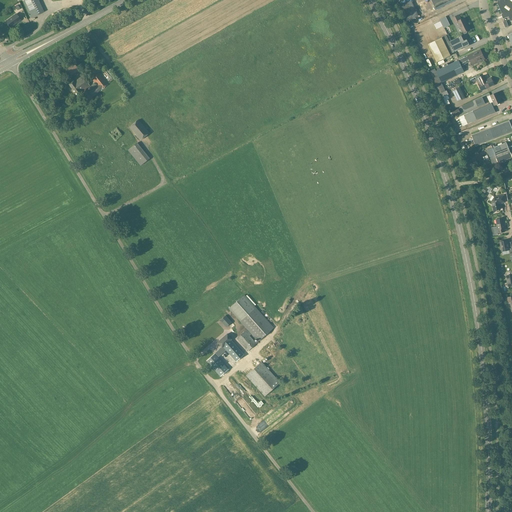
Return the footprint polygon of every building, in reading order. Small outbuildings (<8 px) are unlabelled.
[(44,12),(38,0),(22,0),(26,7),(22,9),(24,12),(23,12),(25,15),(29,14),(31,18),(44,12)] [(427,0),(428,1),(429,0),(431,0),(436,10),(457,0),(427,0)] [(511,0),(499,0),(499,1),(498,3),(499,5),(502,14),(501,14),(503,19),(509,17),(511,22),(511,21),(511,0)] [(10,28),(21,20),(16,14),(6,22),(10,28)] [(464,18),(461,19),(459,14),(451,18),(454,24),(457,22),(463,33),(463,34),(465,34),(467,33),(467,31),(470,29),(464,18)] [(446,16),(440,19),(445,28),(451,25),(446,16)] [(464,35),(450,42),(446,35),(441,37),(442,38),(428,44),(435,59),(437,62),(451,56),(450,54),(454,52),(451,47),(452,46),(455,52),(469,45),(464,35)] [(439,67),(435,69),(429,72),(436,85),(440,94),(439,94),(439,95),(446,91),(441,83),(464,72),(461,66),(471,62),(472,65),(479,61),(482,62),(484,61),(483,59),(485,59),(480,50),(468,56),(459,61),(459,60),(440,69),(439,67)] [(73,62),(63,68),(68,76),(74,72),(78,70),(73,62)] [(82,75),(73,82),(73,81),(69,84),(77,96),(82,93),(87,101),(88,102),(93,99),(92,97),(100,90),(108,84),(99,73),(91,79),(97,86),(88,93),(86,89),(90,86),(82,75)] [(485,75),(476,79),(481,91),(495,85),(491,78),(487,80),(485,75)] [(458,102),(465,98),(460,87),(453,91),(458,102)] [(446,91),(439,95),(448,112),(453,110),(448,100),(449,99),(446,91)] [(493,102),(464,115),(459,117),(463,126),(468,124),(495,112),(493,106),(495,105),(495,106),(502,102),(497,92),(490,96),(493,102)] [(483,97),(476,100),(478,106),(486,103),(483,97)] [(140,140),(149,133),(138,120),(129,127),(140,140)] [(476,146),(511,132),(511,127),(509,120),(472,135),(476,146)] [(150,158),(137,143),(127,150),(140,166),(150,158)] [(507,143),(493,148),(487,150),(493,164),(498,162),(498,163),(511,158),(511,155),(511,153),(507,143)] [(480,164),(477,156),(472,158),(475,166),(480,164)] [(501,203),(505,202),(504,195),(495,197),(495,201),(492,201),(494,211),(500,209),(500,206),(501,203)] [(497,226),(492,228),(493,236),(497,235),(497,233),(499,233),(505,232),(504,228),(505,228),(503,218),(496,220),(497,226)] [(511,247),(511,246),(509,246),(507,240),(500,242),(502,252),(509,250),(510,253),(511,252),(511,247)] [(258,342),(274,328),(244,295),(228,309),(247,329),(236,339),(247,351),(258,342)] [(226,316),(220,321),(226,327),(231,322),(226,316)] [(227,334),(218,342),(222,347),(215,353),(218,357),(226,350),(236,361),(243,355),(231,340),(231,339),(227,334)] [(214,354),(206,361),(220,376),(228,369),(214,354)] [(261,362),(246,376),(264,396),(280,383),(261,362)]
